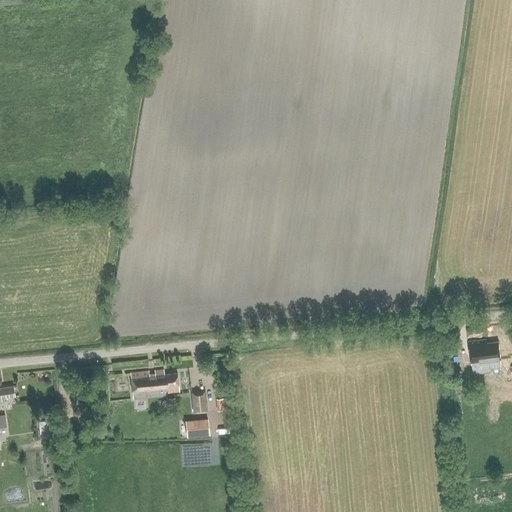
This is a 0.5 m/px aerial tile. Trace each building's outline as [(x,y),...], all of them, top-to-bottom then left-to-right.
[(501,359),(499,341),(487,343),(486,339),(468,342),(471,366),(490,364),(489,361),(501,359)] [(165,374),(164,369),(155,370),(155,372),(150,373),(149,370),(131,373),(133,398),(139,398),(139,395),(144,394),(144,397),(167,395),(167,394),(180,393),(178,373),(165,374)] [(7,397),(15,396),(14,385),(0,387),(0,399),(8,398),(7,397)] [(193,413),(207,412),(205,392),(191,393),(193,413)] [(232,408),(231,396),(220,397),(221,409),(232,408)] [(210,435),(208,418),(186,420),(187,437),(210,435)]
